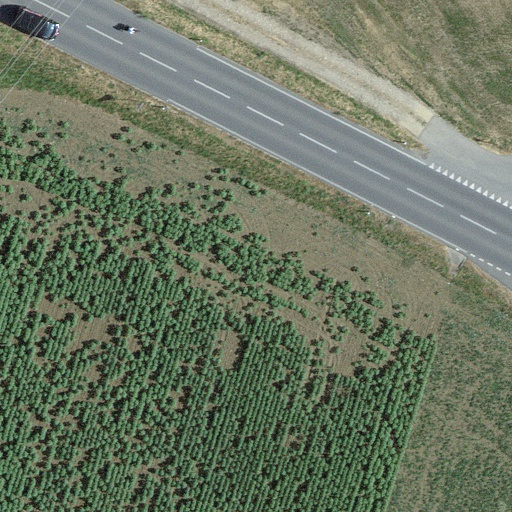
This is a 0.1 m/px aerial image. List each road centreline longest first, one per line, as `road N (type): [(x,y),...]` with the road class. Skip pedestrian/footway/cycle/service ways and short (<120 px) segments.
road 1 (tertiary): [(42,0),(511,241)]
road 2 (track): [(511,179),(217,0)]
